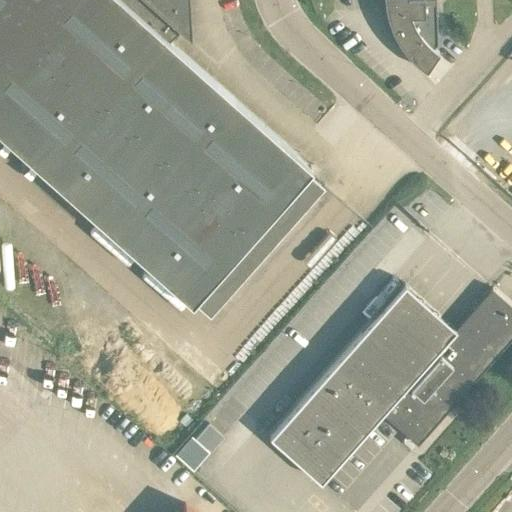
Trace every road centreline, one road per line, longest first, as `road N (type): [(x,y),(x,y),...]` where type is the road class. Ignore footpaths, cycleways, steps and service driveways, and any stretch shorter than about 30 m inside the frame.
road 1 (unknown): [(408,133),(293,238),(241,302),(217,323),(193,327),(163,313),(0,180)]
road 2 (unclassified): [(511,228),(272,0)]
